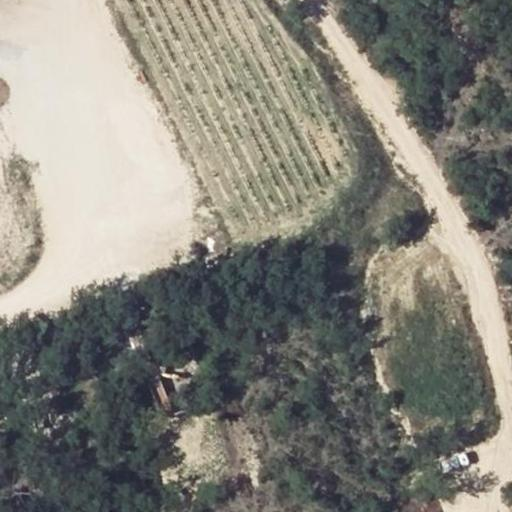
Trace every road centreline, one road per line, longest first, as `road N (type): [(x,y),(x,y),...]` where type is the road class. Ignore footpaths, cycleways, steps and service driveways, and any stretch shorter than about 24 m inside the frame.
road 1 (track): [(312,0),(442,197),(491,320),(511,415)]
road 2 (unknown): [(0,66),(66,61),(88,75),(118,145),(124,187),(100,243),(67,268),(0,293)]
